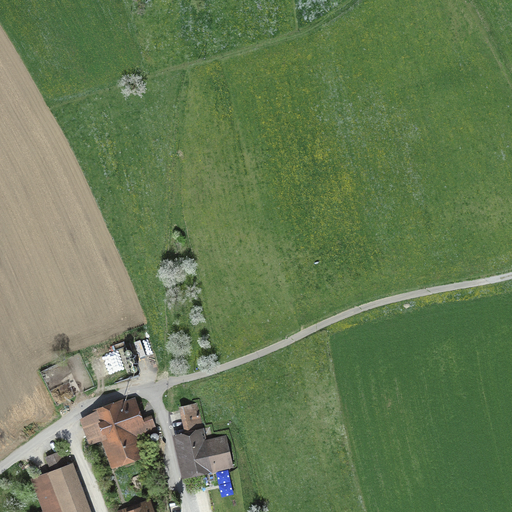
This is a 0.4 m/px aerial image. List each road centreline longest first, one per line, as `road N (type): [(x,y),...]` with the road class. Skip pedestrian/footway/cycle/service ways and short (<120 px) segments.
road 1 (track): [(164,383),(186,71),(309,28),(352,0)]
road 2 (track): [(511,275),(387,300),(164,383)]
road 3 (residential): [(153,386),(87,406),(0,469)]
